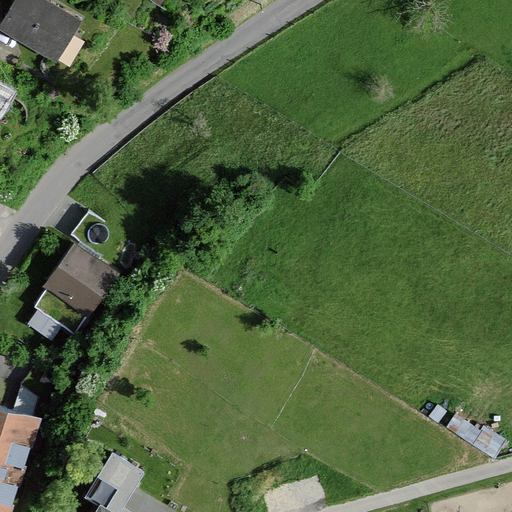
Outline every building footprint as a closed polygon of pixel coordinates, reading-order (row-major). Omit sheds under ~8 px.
[(60,60),(86,16),(58,0),(17,0),(2,26),(60,60)] [(79,243),(33,315),(79,344),(124,272),(79,243)] [(0,511),(12,511),(42,414),(0,400),(0,511)] [(495,447),(506,430),(486,418),(475,435),(495,447)] [(119,511),(143,473),(113,454),(88,495),(103,504),(97,511),(119,511)]
